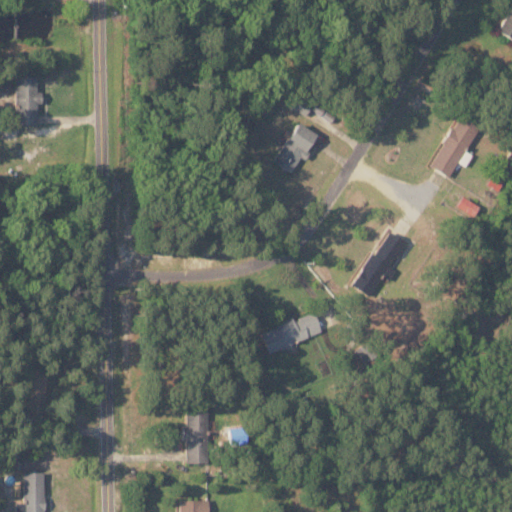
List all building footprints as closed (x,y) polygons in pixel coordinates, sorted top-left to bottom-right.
[(511,5),(498,31),(511,38),(511,5)] [(37,92),(36,75),(14,76),(16,124),(37,124),(37,102),(41,102),(41,92),(37,92)] [(478,126),(457,115),(431,167),(449,176),(457,161),(466,166),(472,154),(466,151),(478,126)] [(317,133),(297,122),(274,162),(291,172),(300,156),(303,158),(317,133)] [(510,171),(499,163),(486,183),(497,190),(510,171)] [(405,241),(388,230),(353,283),(371,295),(405,241)] [(321,334),(315,312),(260,330),(267,351),(321,334)] [(185,462),(207,462),(206,408),(186,408),(186,423),(184,423),(185,462)] [(43,511),(43,472),(23,472),(23,502),(15,502),(15,511),(24,511),(23,511),(43,511)] [(207,511),(208,499),(178,500),(177,511),(207,511)]
